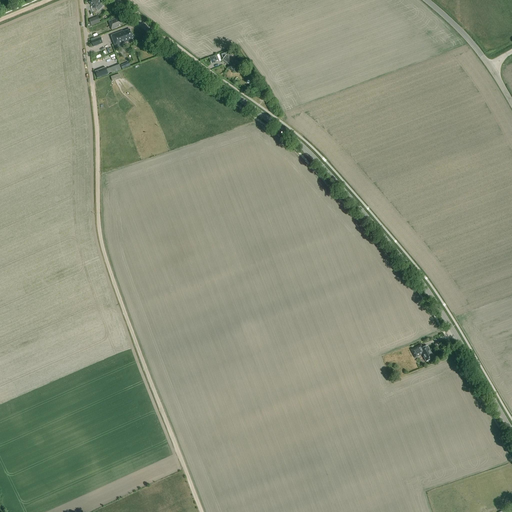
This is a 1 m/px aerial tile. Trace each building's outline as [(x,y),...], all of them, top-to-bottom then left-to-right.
[(90,0),(89,2),(92,5),(96,9),(99,11),(100,11),(103,7),(103,6),(101,4),(102,2),(100,0),(90,0)] [(98,16),(89,20),(91,26),(100,23),(98,16)] [(115,29),(115,28),(120,26),(120,25),(122,24),(120,19),(118,20),(117,18),(109,21),(113,30),(115,29)] [(123,31),(111,35),(115,46),(129,41),(129,40),(133,38),(130,29),(123,32),(123,31)] [(99,38),(91,41),(93,47),(101,43),(99,38)] [(223,58),(224,58),(223,59),(230,64),(228,67),(234,72),(240,64),(233,59),(229,57),(230,55),(229,52),(222,55),(223,58)] [(109,74),(106,68),(95,72),(98,79),(109,74)] [(421,344),(418,346),(411,350),(415,358),(422,354),(426,361),(434,357),(430,351),(430,350),(430,349),(429,348),(427,346),(423,348),(421,344)]
